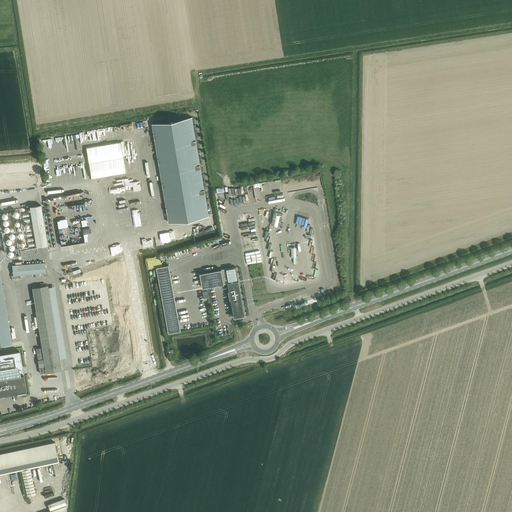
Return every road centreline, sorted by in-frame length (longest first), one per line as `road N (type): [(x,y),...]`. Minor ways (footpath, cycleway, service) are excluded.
road 1 (unclassified): [(511,263),(296,340),(275,357),(245,359),(79,419)]
road 2 (secondary): [(276,334),(511,250)]
road 3 (secondary): [(74,407),(252,343)]
